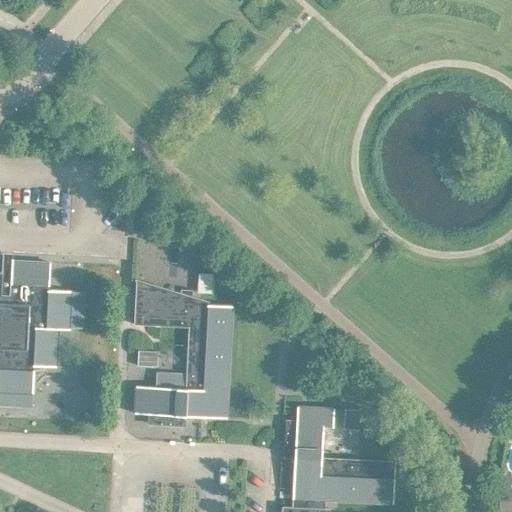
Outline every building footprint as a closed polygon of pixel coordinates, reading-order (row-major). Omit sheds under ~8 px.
[(0,386),(33,388),(35,361),(56,362),(58,324),(71,325),(70,324),(69,324),(71,286),(50,285),(51,258),(32,257),(13,256),(13,254),(12,254),(11,271),(3,271),(3,268),(0,267),(0,386)] [(136,381),(135,409),(150,410),(149,419),(176,420),(176,411),(217,413),(218,396),(228,396),(233,301),(209,300),(209,297),(192,292),(193,286),(181,285),(181,288),(136,275),(135,276),(137,276),(134,320),(190,323),(186,384),(136,381)] [(138,361),(157,362),(158,347),(139,346),(138,361)] [(303,485),(302,493),(325,496),(392,499),(391,511),(416,511),(401,471),(395,471),(396,457),(322,453),(324,422),(334,422),(335,404),(297,402),(297,417),(287,416),(285,443),(295,444),(293,484),(303,485)] [(344,424),(359,425),(360,406),(345,405),(344,424)] [(329,511),(330,504),(325,504),(325,496),(302,493),(293,493),(292,502),(283,502),(282,511),(329,511)]
